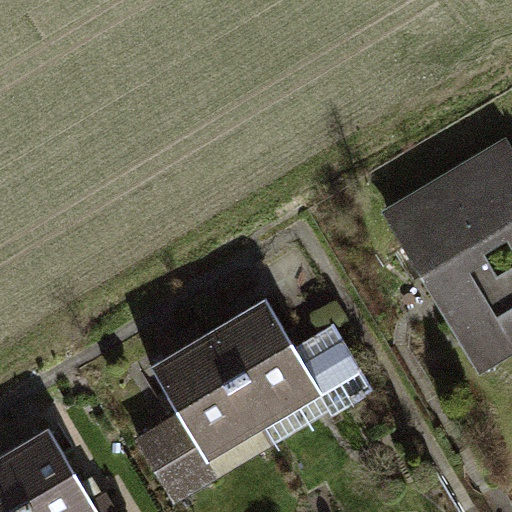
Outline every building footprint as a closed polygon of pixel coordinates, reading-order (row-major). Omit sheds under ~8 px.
[(511,144),(508,138),(382,209),(473,372),(511,349),(511,144)] [(206,332),(264,429),(359,373),(332,327),(294,347),(267,300),(206,332)] [(139,442),(178,506),(275,448),(264,429),(206,332),(200,322),(165,343),(172,355),(147,371),(176,420),(139,442)] [(91,511),(46,433),(0,459),(0,478),(19,511),(91,511)] [(19,511),(0,478),(0,511),(19,511)]
